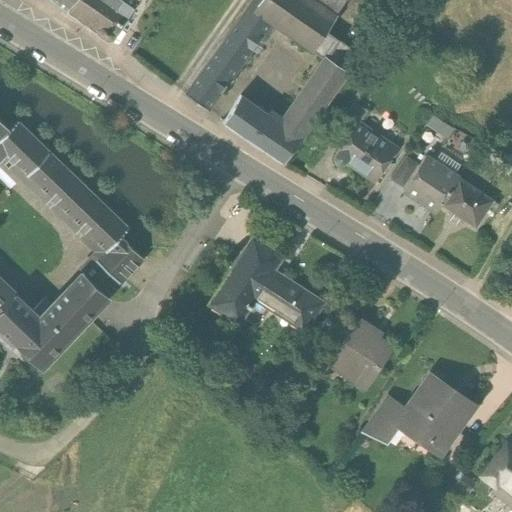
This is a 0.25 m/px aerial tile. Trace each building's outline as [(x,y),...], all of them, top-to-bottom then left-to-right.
[(52,0),(67,10),(75,0),(52,0)] [(75,0),(67,10),(67,11),(96,31),(95,32),(106,39),(112,38),(121,25),(126,28),(136,14),(131,10),(133,7),(130,5),(133,0),(75,0)] [(254,0),(185,95),(207,112),(272,20),(314,48),(326,31),(333,21),(334,21),(336,18),(309,0),(254,0)] [(347,0),(309,0),(336,18),(347,0)] [(326,31),(314,48),(325,57),(338,39),(326,31)] [(325,57),(281,119),(282,120),(303,134),(359,55),(338,39),(325,57)] [(260,111),(241,97),(223,123),(263,150),(283,163),(303,134),(282,120),(281,119),(263,106),(260,111)] [(354,103),(335,131),(346,138),(357,123),(358,124),(367,111),(354,103)] [(0,310),(13,297),(0,284),(0,150),(105,253),(69,290),(94,312),(143,259),(121,238),(128,230),(17,123),(10,130),(0,121),(0,310)] [(358,124),(357,123),(346,138),(345,140),(347,141),(342,148),(340,147),(335,156),(334,158),(334,161),(336,163),(338,164),(340,165),(342,164),(344,163),(346,162),(352,166),(373,180),(385,164),(381,161),(391,146),(358,124)] [(458,178),(425,156),(403,189),(436,212),(441,204),(458,178)] [(373,180),(352,166),(350,169),(371,183),(373,180)] [(498,205),(458,178),(441,204),(475,227),(487,210),(492,214),(498,205)] [(258,241),(243,264),(239,261),(210,305),(238,324),(248,308),(249,309),(251,307),(245,303),(254,288),(278,304),(273,311),(304,332),(323,303),(273,271),(282,257),(258,241)] [(69,290),(38,322),(13,297),(0,310),(0,330),(40,368),(94,312),(69,290)] [(340,348),(329,363),(330,364),(350,377),(349,379),(365,389),(392,348),(368,333),(371,328),(358,320),(340,348)] [(330,341),(308,374),(319,381),(330,364),(329,363),(340,348),(330,341)] [(103,361),(94,353),(91,357),(99,365),(103,361)] [(429,373),(404,409),(388,397),(365,430),(384,439),(398,420),(441,450),(455,431),(469,411),(445,394),(449,387),(429,373)] [(472,443),(455,431),(441,450),(458,463),(472,443)] [(511,446),(506,442),(479,476),(494,487),(491,491),(511,507),(511,446)]
